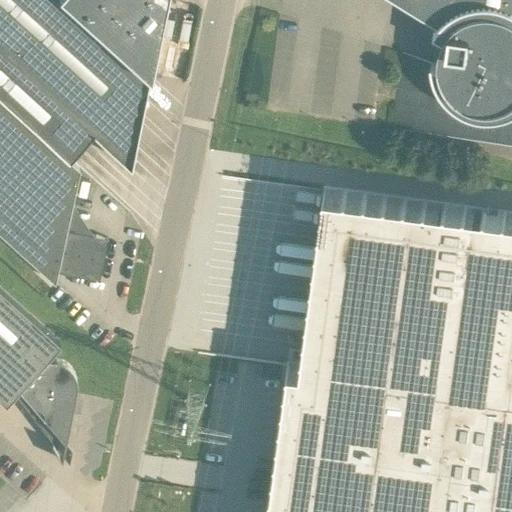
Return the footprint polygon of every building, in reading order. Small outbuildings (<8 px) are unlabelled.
[(0,0),(0,95),(68,157),(146,72),(149,75),(163,0),(0,0)] [(511,0),(396,0),(438,25),(433,33),(448,41),(446,50),(453,51),(448,68),(402,53),(392,129),(511,136),(511,0)] [(66,228),(72,200),(79,167),(68,157),(0,95),(0,231),(54,281),(57,270),(98,279),(104,251),(94,234),(66,228)] [(511,511),(511,211),(323,185),(299,362),(287,360),(266,511),(511,511)] [(0,397),(5,402),(18,387),(64,440),(75,387),(76,381),(75,378),(75,375),(74,372),(73,370),(72,368),(70,366),(66,362),(61,359),(55,357),(46,356),(60,341),(0,286),(0,397)]
